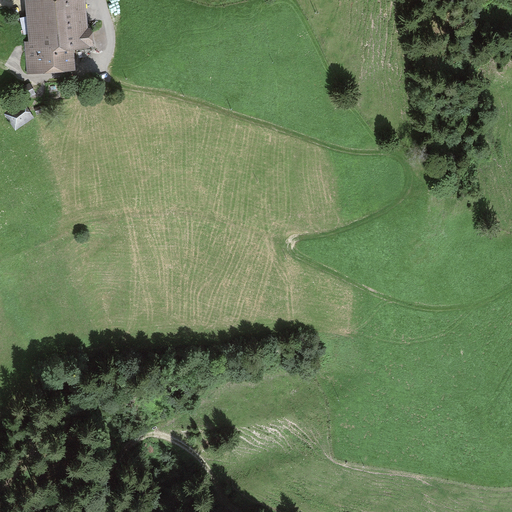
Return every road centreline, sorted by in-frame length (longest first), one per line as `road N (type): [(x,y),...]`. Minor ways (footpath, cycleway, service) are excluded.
road 1 (track): [(101,70),(126,86),(333,147),(402,159),(407,176),(398,200),(348,227),(294,238),(289,246),(300,257),(372,293),(430,309),(478,304),(511,288)]
road 2 (track): [(254,511),(158,434),(125,448),(99,511)]
road 3 (track): [(103,0),(111,37),(101,70),(42,79),(9,62)]
